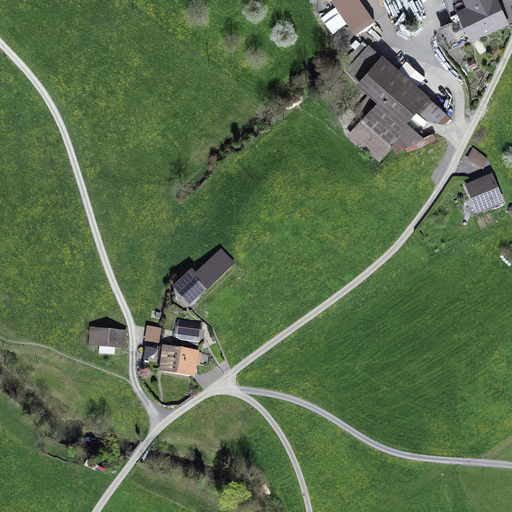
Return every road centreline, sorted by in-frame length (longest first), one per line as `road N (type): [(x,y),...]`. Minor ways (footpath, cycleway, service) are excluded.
road 1 (unclassified): [(511,47),(434,198),(387,256),(166,422),(97,511)]
road 2 (track): [(511,467),(397,455),(290,399),(217,385)]
road 3 (track): [(374,0),(405,55),(451,81),(474,126)]
